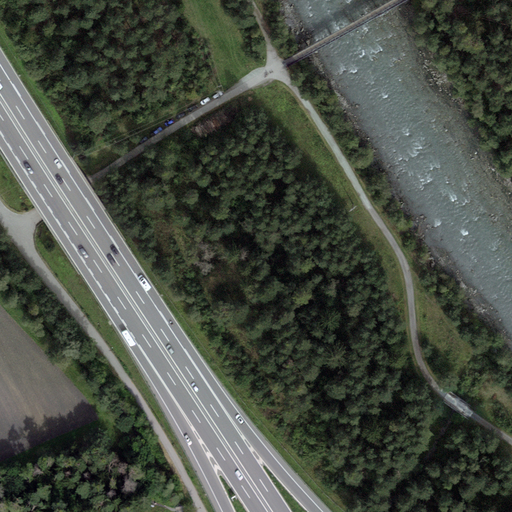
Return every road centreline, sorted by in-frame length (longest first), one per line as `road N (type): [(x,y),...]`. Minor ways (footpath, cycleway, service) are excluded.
road 1 (track): [(511,429),(440,385),(414,342),(404,258),(283,58)]
road 2 (track): [(0,196),(140,400),(202,511)]
road 3 (track): [(283,58),(15,225)]
road 4 (trunk): [(315,511),(136,293)]
road 5 (trunk): [(280,511),(136,293)]
road 6 (trunk): [(136,293),(0,76)]
road 7 (trunk): [(120,301),(258,511)]
road 8 (trunk): [(120,301),(230,511)]
road 9 (trunk): [(0,116),(120,301)]
road 10 (track): [(391,0),(283,58)]
